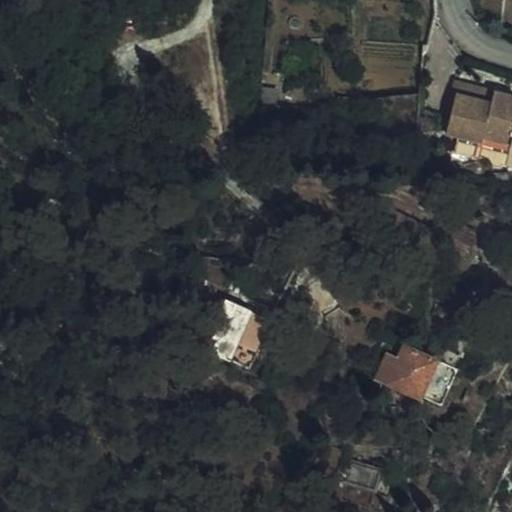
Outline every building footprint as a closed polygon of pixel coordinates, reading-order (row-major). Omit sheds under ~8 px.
[(491,93),(458,86),(450,123),(484,132),(486,127),(511,133),(511,86),(493,82),(492,88),(491,93)] [(412,184),(405,201),(467,235),(481,231),(479,218),(412,184)] [(324,278),(308,289),(327,316),(343,305),(324,278)] [(228,283),(217,308),(270,330),(281,304),(228,283)] [(391,313),(384,329),(399,335),(405,323),(407,317),(391,313)] [(424,381),(441,345),(407,330),(401,343),(390,338),(379,362),(386,365),(424,381)] [(441,345),(424,381),(431,384),(447,390),(463,355),(446,348),(441,345)] [(354,450),(346,470),(375,479),(382,458),(354,450)]
